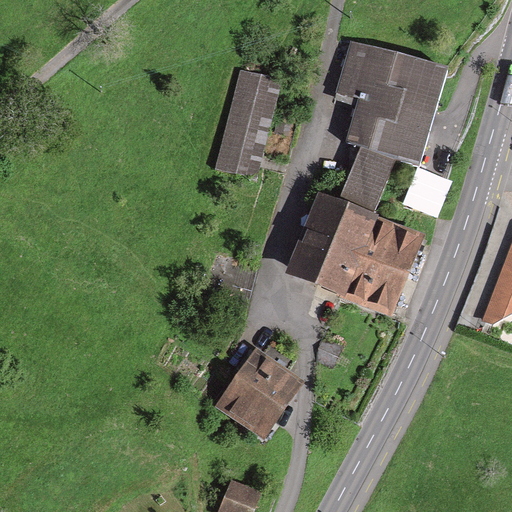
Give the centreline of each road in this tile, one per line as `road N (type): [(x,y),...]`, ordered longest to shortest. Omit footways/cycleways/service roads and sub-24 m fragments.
road 1 (tertiary): [(478,167),(420,345),(331,511)]
road 2 (track): [(130,0),(0,107)]
